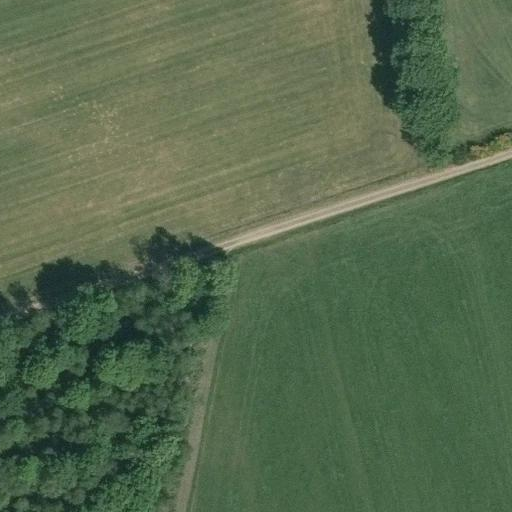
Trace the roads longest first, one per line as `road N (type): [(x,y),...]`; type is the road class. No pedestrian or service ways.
road 1 (track): [(511,150),(234,240)]
road 2 (track): [(234,240),(0,318)]
